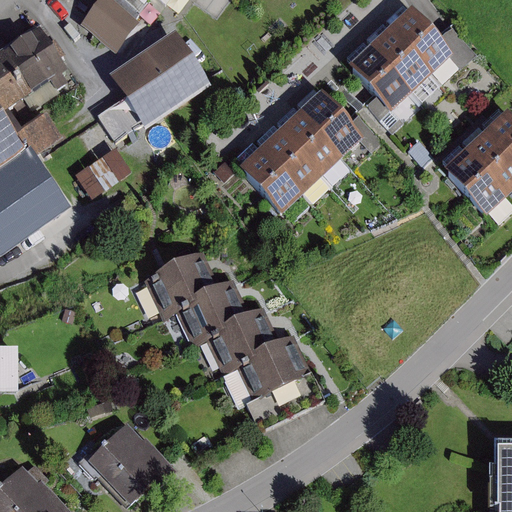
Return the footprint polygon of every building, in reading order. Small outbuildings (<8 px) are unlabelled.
[(105,0),(104,0),(83,29),(119,55),(141,25),(105,0)] [(434,80),(455,61),(413,16),(392,35),(434,80)] [(40,35),(4,60),(32,99),(69,76),(40,35)] [(413,100),(434,80),(392,35),(371,55),(413,100)] [(146,136),(212,92),(195,67),(176,39),(111,84),(124,104),(129,111),(142,129),(146,136)] [(392,119),(413,100),(371,55),(350,74),(392,119)] [(0,123),(3,122),(33,101),(32,99),(4,60),(3,59),(0,61),(0,123)] [(323,99),(302,119),(344,163),(365,144),(323,99)] [(129,111),(124,104),(99,121),(116,146),(142,129),(129,111)] [(302,119),(282,138),(324,183),(344,163),(302,119)] [(511,164),(511,122),(508,119),(487,138),(511,164)] [(0,174),(27,156),(3,122),(0,123),(0,174)] [(282,138),(261,157),(303,202),(324,183),(282,138)] [(508,203),(511,199),(511,164),(487,138),(466,158),(508,203)] [(0,262),(74,211),(34,152),(0,176),(0,262)] [(94,204),(136,177),(119,152),(78,179),(94,204)] [(261,157),(240,177),(283,221),(303,202),(261,157)] [(487,222),(508,203),(466,158),(445,178),(487,222)] [(205,260),(152,285),(169,323),(180,318),(194,349),(210,343),(225,376),(238,370),(254,406),(316,377),(299,341),(284,348),(268,314),(255,320),(239,286),(220,294),(205,260)] [(0,387),(19,388),(20,340),(0,339),(0,387)] [(131,431),(93,468),(137,511),(175,475),(131,431)] [(511,511),(511,452),(500,453),(500,511),(511,511)] [(70,511),(28,470),(0,497),(0,511),(70,511)]
